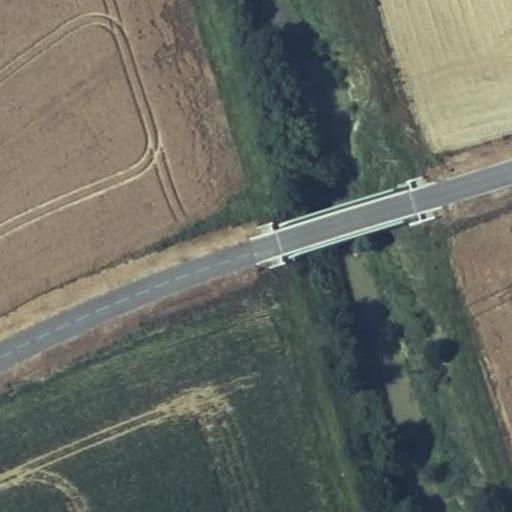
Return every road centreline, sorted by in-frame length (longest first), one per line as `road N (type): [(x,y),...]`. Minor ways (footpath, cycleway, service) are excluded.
road 1 (tertiary): [(0,350),(131,288),(511,172)]
road 2 (track): [(507,511),(409,203)]
road 3 (track): [(355,0),(409,203)]
